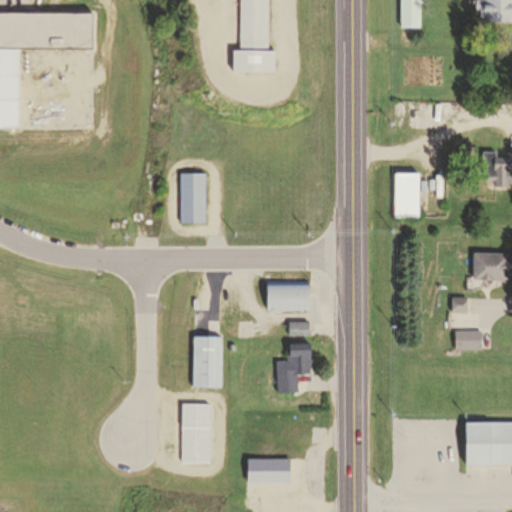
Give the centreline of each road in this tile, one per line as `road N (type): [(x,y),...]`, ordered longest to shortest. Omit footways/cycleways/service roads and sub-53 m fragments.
road 1 (primary): [(354,511),(351,0)]
road 2 (residential): [(0,228),(107,254),(354,252)]
road 3 (residential): [(131,438),(147,375),(147,255)]
road 4 (residential): [(354,501),(511,495)]
